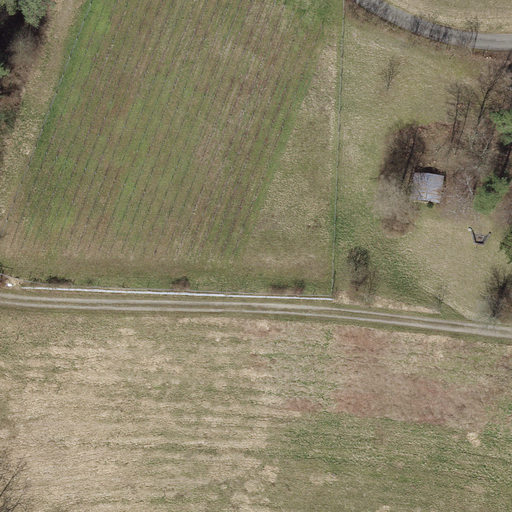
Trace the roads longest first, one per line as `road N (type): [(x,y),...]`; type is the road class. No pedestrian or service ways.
road 1 (track): [(511,332),(297,309),(0,297)]
road 2 (track): [(367,0),(410,23),(511,44)]
